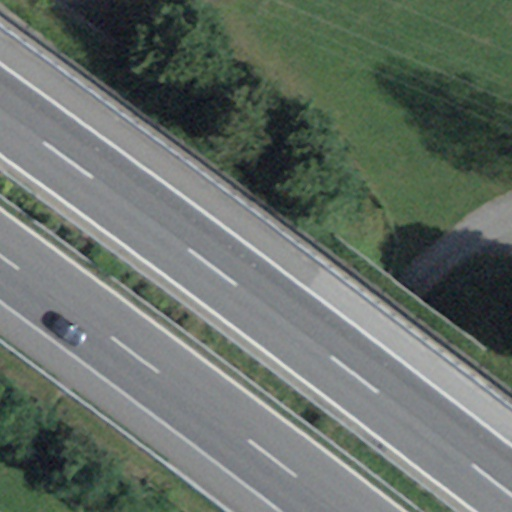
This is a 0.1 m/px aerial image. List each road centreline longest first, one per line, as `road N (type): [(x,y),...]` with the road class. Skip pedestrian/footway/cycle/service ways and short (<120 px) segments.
road 1 (motorway): [(511,504),(0,115)]
road 2 (motorway): [(0,264),(331,511)]
road 3 (track): [(511,217),(460,254),(239,511)]
